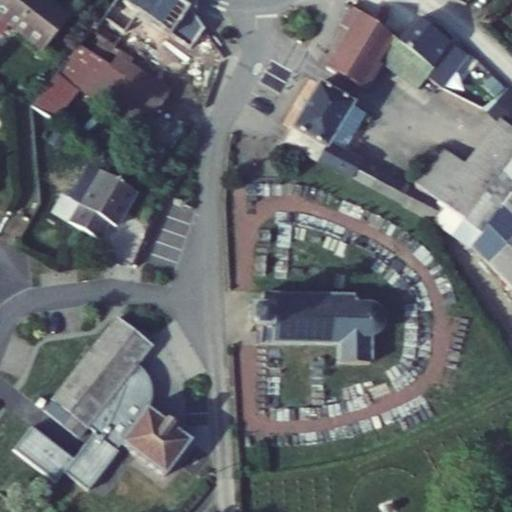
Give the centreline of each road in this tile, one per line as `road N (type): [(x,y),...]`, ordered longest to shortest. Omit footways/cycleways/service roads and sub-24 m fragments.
road 1 (residential): [(258,1),(258,42),(208,163),(212,294)]
road 2 (residential): [(212,294),(68,289),(24,307),(0,330)]
road 3 (residential): [(212,294),(226,479)]
